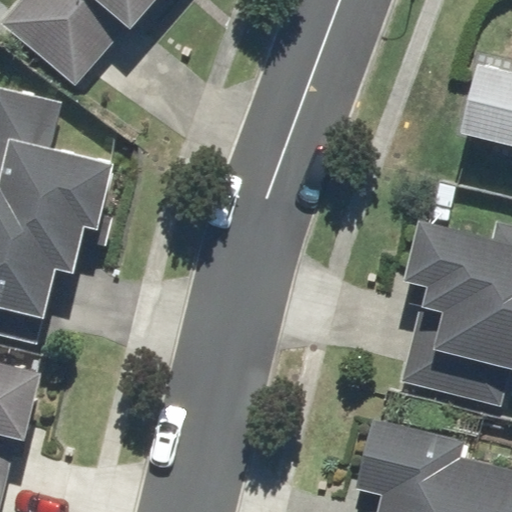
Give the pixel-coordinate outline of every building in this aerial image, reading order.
[(21,0),(0,27),(0,32),(76,91),(123,30),(129,35),(155,0),(21,0)] [(511,38),(503,75),(464,65),(444,143),(511,160),(511,38)] [(61,106),(0,90),(0,342),(23,348),(43,274),(67,280),(78,237),(91,240),(109,170),(49,154),(61,106)] [(495,241),(415,222),(399,290),(415,293),(394,383),(507,410),(511,390),(511,224),(500,221),(495,241)] [(30,379),(0,372),(0,447),(14,451),(30,379)] [(467,441),(362,417),(338,494),(363,499),(360,511),(511,511),(511,472),(463,462),(467,441)]
